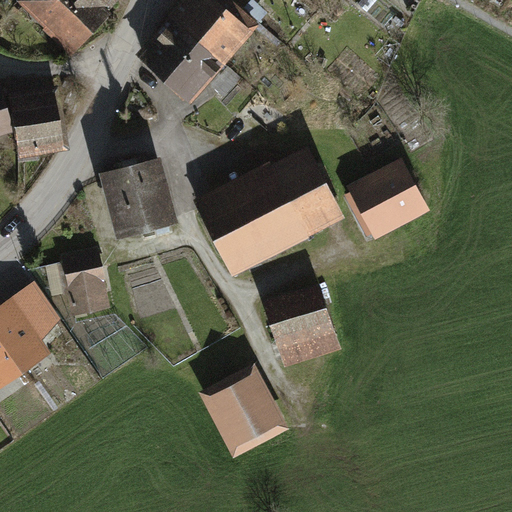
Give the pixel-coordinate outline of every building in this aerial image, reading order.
[(26,0),(73,45),(117,0),(26,0)] [(254,23),(228,0),(194,0),(177,20),(199,39),(222,60),(254,23)] [(199,39),(177,20),(144,55),(167,76),(199,39)] [(222,60),(199,39),(167,76),(189,96),(222,60)] [(61,143),(53,91),(10,98),(18,150),(61,143)] [(0,126),(10,124),(5,106),(0,107),(0,126)] [(202,212),(227,261),(279,235),(285,246),(323,227),(317,216),(338,205),(313,156),(202,212)] [(173,219),(158,161),(105,175),(120,233),(173,219)] [(355,190),(376,229),(422,205),(401,166),(355,190)] [(107,307),(96,255),(64,261),(75,313),(107,307)] [(54,293),(67,291),(64,269),(50,271),(54,293)] [(53,308),(37,285),(0,310),(0,380),(44,350),(26,326),(53,308)] [(267,305),(284,360),(338,343),(321,289),(267,305)] [(271,422),(249,379),(217,396),(239,439),(271,422)]
